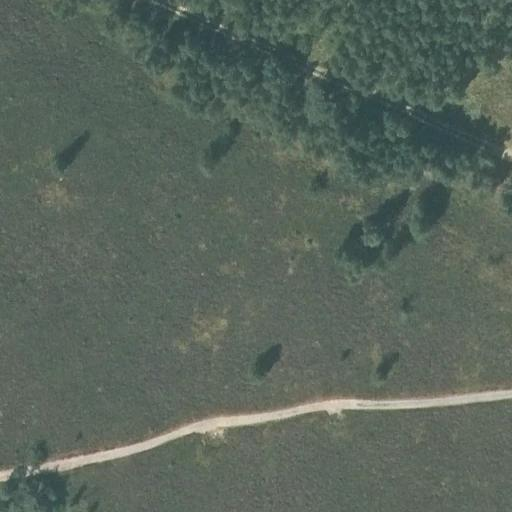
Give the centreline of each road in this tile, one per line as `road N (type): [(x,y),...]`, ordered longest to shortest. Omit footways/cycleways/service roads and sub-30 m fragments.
road 1 (track): [(0,475),(331,405),(511,389)]
road 2 (track): [(138,0),(511,159)]
